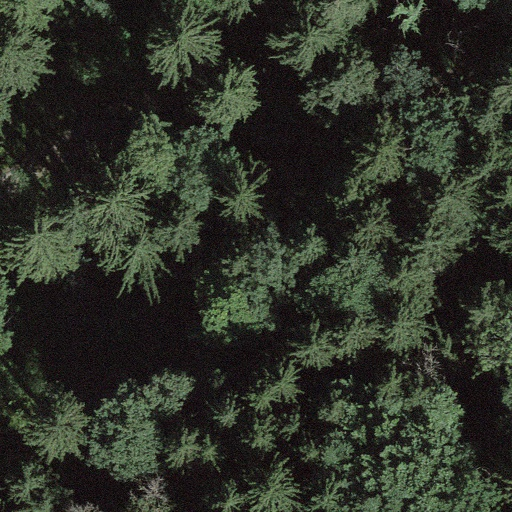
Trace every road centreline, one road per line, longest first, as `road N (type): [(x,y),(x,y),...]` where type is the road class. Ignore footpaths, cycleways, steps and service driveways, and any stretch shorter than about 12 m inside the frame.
road 1 (track): [(135,97),(298,137),(397,107),(511,50)]
road 2 (track): [(272,0),(135,97),(0,176)]
